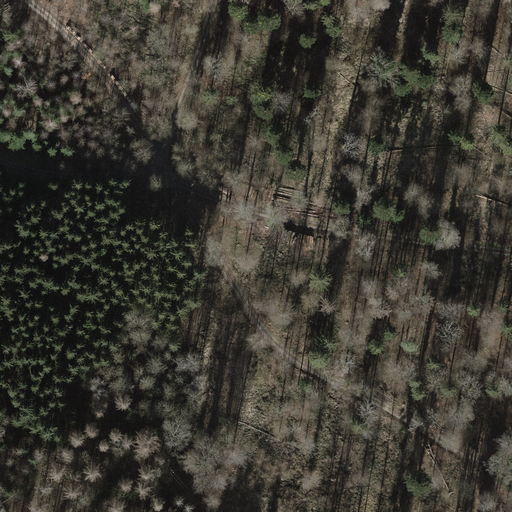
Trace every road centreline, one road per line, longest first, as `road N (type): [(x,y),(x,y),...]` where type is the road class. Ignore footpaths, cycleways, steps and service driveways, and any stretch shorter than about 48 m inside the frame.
road 1 (track): [(511,257),(172,181),(133,110),(86,53),(24,0)]
road 2 (track): [(172,181),(271,341),(344,387),(511,470)]
road 3 (track): [(0,161),(87,179),(146,170),(161,151),(211,0)]
